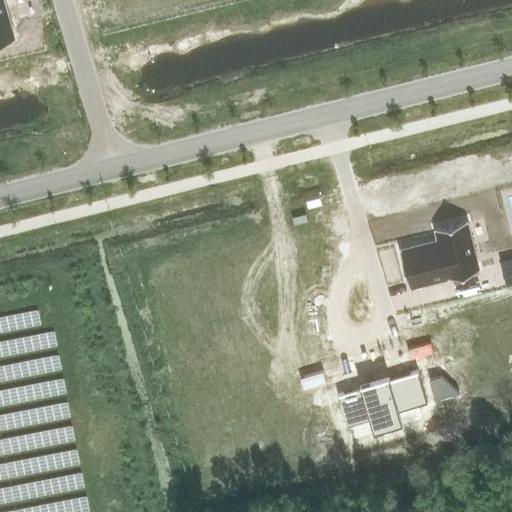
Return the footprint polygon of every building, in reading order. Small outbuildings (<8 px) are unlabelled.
[(0,0),(0,40),(13,36),(2,0),(0,0)] [(437,240),(399,249),(408,286),(478,269),(465,220),(434,228),(437,240)] [(262,263),(228,272),(234,295),(257,289),(263,313),(254,315),(235,320),(241,341),(303,325),(291,281),(299,279),(290,243),(259,250),(262,263)] [(506,284),(511,282),(511,257),(500,260),(506,284)] [(506,290),(475,297),(479,311),(510,303),(506,290)] [(164,302),(144,307),(157,358),(177,353),(164,302)] [(459,334),(456,362),(502,367),(505,339),(500,339),(502,323),(466,319),(464,335),(459,334)] [(296,443),(286,412),(275,416),(271,405),(273,404),(262,366),(231,375),(243,413),(244,413),(248,424),(229,429),(229,430),(231,430),(240,459),(238,459),(238,460),(296,443)] [(360,387),(337,394),(346,425),(370,418),(373,429),(402,421),(398,409),(427,401),(418,370),(389,379),(388,374),(359,383),(360,387)] [(441,376),(429,380),(434,399),(447,395),(441,376)]
